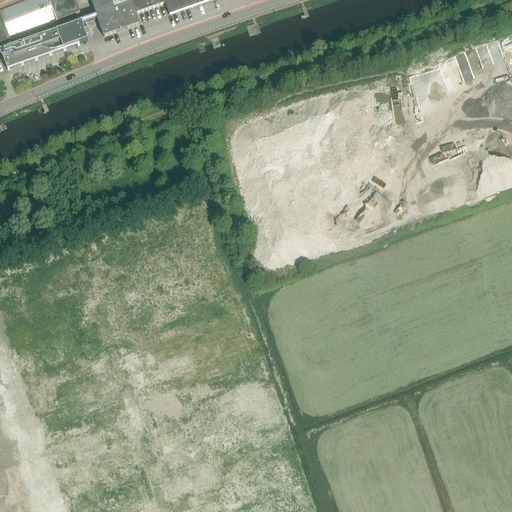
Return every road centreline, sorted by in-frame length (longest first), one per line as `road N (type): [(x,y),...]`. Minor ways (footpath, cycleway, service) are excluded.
road 1 (track): [(511,2),(181,106),(0,184)]
road 2 (secondary): [(0,109),(287,0)]
road 3 (unknown): [(393,155),(453,182),(511,167)]
